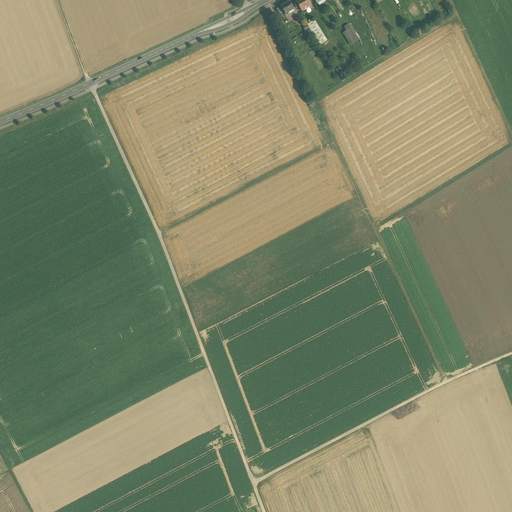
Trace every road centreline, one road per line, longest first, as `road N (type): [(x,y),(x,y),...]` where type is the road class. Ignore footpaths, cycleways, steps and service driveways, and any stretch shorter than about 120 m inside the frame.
road 1 (track): [(264,511),(159,233),(57,0)]
road 2 (track): [(446,382),(268,0)]
road 3 (track): [(334,141),(0,316)]
road 4 (secondary): [(0,121),(265,0)]
road 5 (track): [(252,483),(511,354)]
road 6 (track): [(315,101),(455,13)]
road 7 (track): [(375,228),(511,143)]
road 8 (track): [(448,0),(511,134)]
